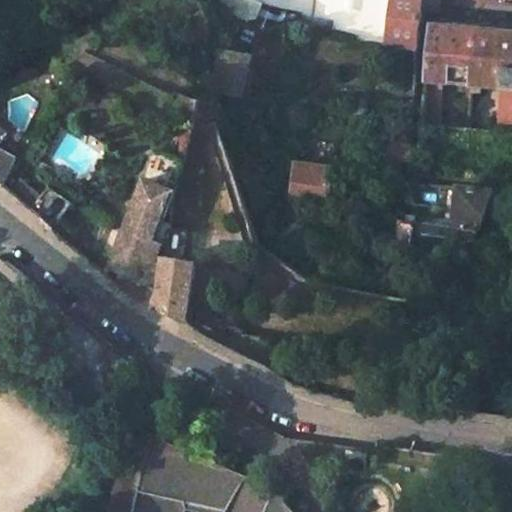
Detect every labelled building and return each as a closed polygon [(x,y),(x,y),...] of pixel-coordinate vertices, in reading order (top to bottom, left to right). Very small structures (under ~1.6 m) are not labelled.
[(270,6),(259,0),(217,0),(216,2),(224,19),(261,33),(270,6)] [(259,0),(270,6),(305,14),(388,31),(391,0),(259,0)] [(421,0),(391,0),(388,31),(386,47),(418,47),(421,10),(421,0)] [(441,0),(421,0),(421,10),(440,12),(441,0)] [(388,31),(305,14),(300,24),(327,31),(356,40),(355,42),(386,47),(388,31)] [(511,33),(431,26),(427,57),(419,126),(437,128),(443,84),(499,90),(493,133),(511,134),(511,33)] [(253,55),(220,52),(208,94),(241,98),(241,95),(253,55)] [(0,177),(7,170),(14,162),(0,150),(0,144),(7,135),(0,129),(0,177)] [(330,169),(295,164),(294,197),(303,200),(302,203),(329,210),(330,169)] [(5,189),(46,226),(50,230),(67,205),(43,189),(36,199),(10,180),(5,189)] [(144,180),(106,270),(139,284),(157,292),(165,259),(168,234),(170,222),(175,192),(144,180)] [(494,192),(457,188),(451,228),(478,233),(494,192)] [(187,224),(170,222),(168,234),(185,237),(187,224)] [(451,228),(415,222),(412,242),(471,253),(478,233),(451,228)] [(185,237),(168,234),(165,259),(157,292),(154,304),(172,315),(185,322),(187,312),(188,307),(196,266),(181,263),(185,237)] [(139,284),(134,300),(149,310),(154,304),(157,292),(139,284)] [(193,328),(198,321),(187,312),(185,322),(193,328)] [(134,511),(153,436),(133,427),(108,511),(134,511)] [(182,511),(185,509),(197,511),(291,511),(273,492),(265,486),(153,436),(134,511),(182,511)]
